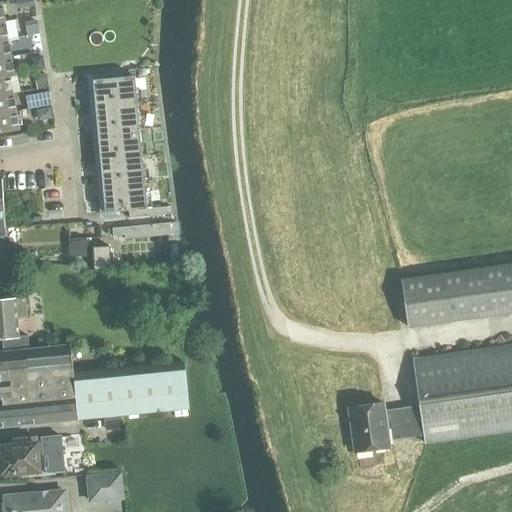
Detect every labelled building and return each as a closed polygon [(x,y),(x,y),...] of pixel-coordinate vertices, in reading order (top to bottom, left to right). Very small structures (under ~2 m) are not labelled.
[(24,22),(27,36),(39,34),(36,20),(24,22)] [(0,59),(11,58),(8,40),(0,41),(0,59)] [(34,57),(36,71),(45,70),(43,56),(34,57)] [(14,76),(11,58),(0,59),(0,77),(9,75),(9,76),(14,76)] [(34,76),(36,90),(48,87),(46,74),(34,76)] [(0,95),(12,93),(9,76),(9,75),(0,77),(0,95)] [(100,75),(87,76),(90,108),(137,104),(135,77),(100,80),(100,75)] [(0,114),(15,111),(12,93),(0,95),(0,114)] [(49,93),(26,97),(28,110),(51,106),(49,93)] [(140,131),(137,104),(90,108),(92,135),(140,131)] [(50,118),(49,108),(37,111),(38,116),(42,119),(50,118)] [(0,132),(19,129),(15,111),(0,114),(0,132)] [(94,162),(142,158),(140,131),(92,135),(94,162)] [(94,162),(97,189),(145,185),(142,158),(94,162)] [(129,210),(139,209),(147,208),(145,185),(97,189),(99,218),(106,218),(119,216),(119,212),(129,211),(129,210)] [(168,206),(158,207),(159,215),(169,214),(168,206)] [(158,207),(148,208),(149,216),(159,215),(158,207)] [(148,208),(147,208),(139,209),(139,217),(149,216),(148,208)] [(129,210),(129,211),(129,218),(139,217),(139,209),(129,210)] [(152,224),(153,236),(162,235),(161,223),(152,224)] [(162,235),(171,235),(170,223),(161,223),(162,235)] [(144,237),(153,236),(152,224),(143,225),(144,237)] [(134,226),(135,238),(144,237),(143,225),(134,226)] [(126,239),(135,238),(134,226),(125,227),(126,239)] [(112,228),(113,234),(113,236),(124,235),(125,239),(126,239),(125,227),(112,228)] [(86,238),(68,239),(69,257),(87,256),(86,238)] [(93,269),(111,269),(110,246),(92,247),(93,269)] [(511,263),(402,280),(409,328),(511,312),(511,263)] [(0,338),(2,339),(3,351),(28,348),(27,336),(19,336),(17,318),(27,317),(25,298),(0,300),(0,338)] [(0,428),(77,421),(77,419),(188,408),(184,362),(72,373),(70,344),(28,348),(3,351),(0,350),(0,428)] [(390,447),(389,440),(424,435),(425,443),(511,430),(511,345),(413,359),(420,406),(384,411),(383,403),(349,408),(355,452),(390,447)] [(4,456),(0,457),(2,474),(39,471),(44,470),(44,469),(46,469),(47,474),(65,472),(62,435),(41,437),(41,442),(38,442),(37,437),(32,438),(7,440),(8,446),(3,447),(4,456)] [(88,478),(90,501),(122,498),(120,475),(88,478)] [(66,511),(65,491),(5,497),(5,501),(3,504),(3,511),(66,511)]
